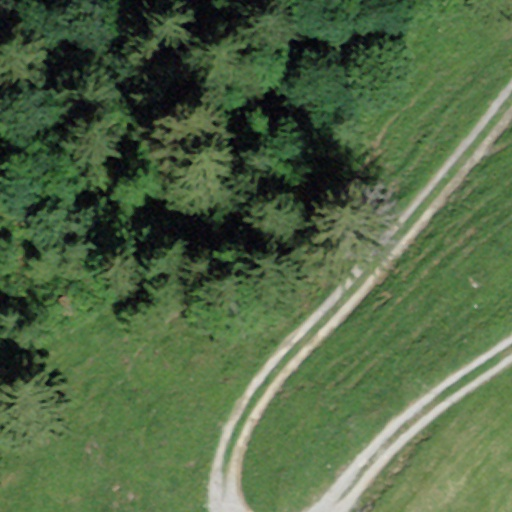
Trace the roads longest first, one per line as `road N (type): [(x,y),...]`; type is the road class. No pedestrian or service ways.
road 1 (track): [(511,95),(251,402),(225,470),(230,511)]
road 2 (track): [(326,511),(396,436),(511,348)]
